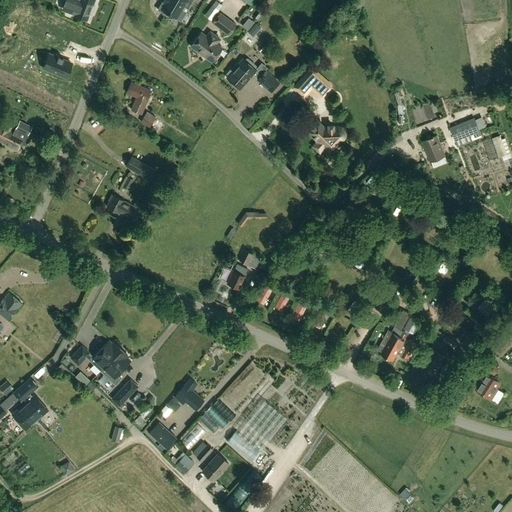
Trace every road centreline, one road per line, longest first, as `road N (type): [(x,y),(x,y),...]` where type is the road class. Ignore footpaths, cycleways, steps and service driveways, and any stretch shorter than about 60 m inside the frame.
road 1 (unclassified): [(401,136),(344,191),(322,200),(212,100),(112,30)]
road 2 (unclassified): [(341,370),(31,234)]
road 3 (unclassified): [(31,234),(112,30)]
road 4 (unclassified): [(511,436),(341,370)]
road 5 (residential): [(341,370),(247,511)]
